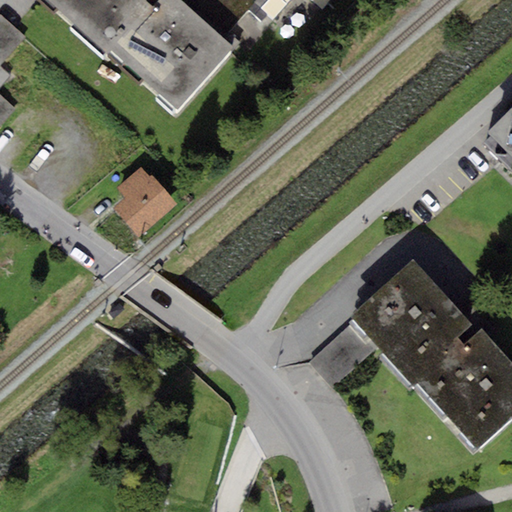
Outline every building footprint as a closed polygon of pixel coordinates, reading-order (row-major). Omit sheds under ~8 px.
[(46,0),(109,55),(112,52),(177,110),(235,48),(181,0),(46,0)] [(181,0),(235,48),(242,55),(292,0),(311,0),(324,8),(331,0),(181,0)] [(0,15),(0,87),(11,75),(0,65),(0,64),(24,36),(0,15)] [(0,128),(16,110),(0,95),(0,128)] [(511,108),(489,132),(511,155),(511,108)] [(118,186),(128,197),(149,179),(140,168),(118,186)] [(139,237),(177,205),(152,176),(149,179),(128,197),(115,208),(139,237)] [(472,324),(414,260),(350,318),(416,393),(418,384),(478,450),(511,419),(511,362),(482,329),(465,345),(457,336),(472,324)] [(329,385),(351,368),(332,343),(310,361),(329,385)]
